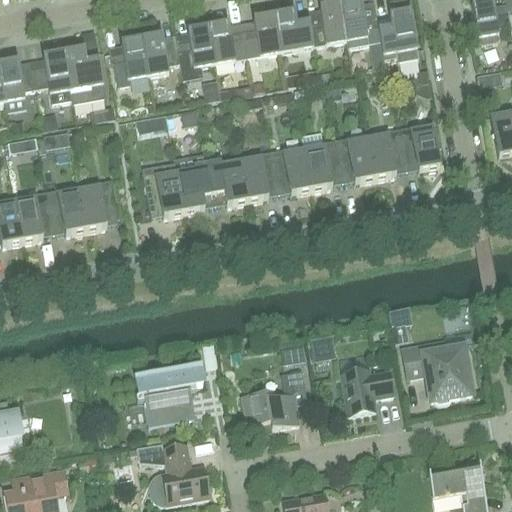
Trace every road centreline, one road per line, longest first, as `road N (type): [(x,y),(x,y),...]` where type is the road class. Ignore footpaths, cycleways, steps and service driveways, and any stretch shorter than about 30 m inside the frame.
road 1 (residential): [(0,298),(476,211)]
road 2 (residential): [(240,511),(234,472),(511,424)]
road 3 (residential): [(476,211),(439,0)]
road 4 (residential): [(0,25),(145,0)]
